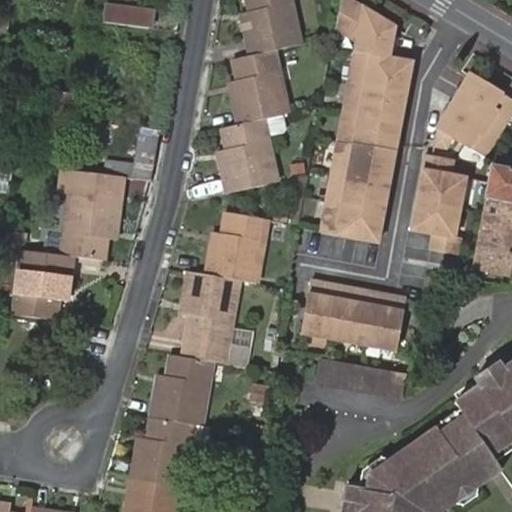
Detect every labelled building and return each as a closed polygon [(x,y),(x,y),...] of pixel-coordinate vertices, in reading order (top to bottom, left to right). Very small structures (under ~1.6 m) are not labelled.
[(273,51),(298,46),(287,0),(245,0),(248,12),(251,23),(241,24),(249,57),(273,51)] [(391,29),(345,0),(339,0),(334,28),(355,39),(320,234),(377,245),(409,64),(386,59),(391,29)] [(152,28),(154,11),(107,5),(105,22),(152,28)] [(239,14),(241,24),(251,23),(248,12),(239,14)] [(263,121),(287,115),(273,51),(249,57),(231,61),(235,80),(238,91),(230,93),(236,126),(263,121)] [(511,117),(511,103),(469,77),(435,131),(452,141),(485,161),(511,117)] [(228,83),(230,93),(238,91),(235,80),(228,83)] [(71,124),(76,92),(63,90),(58,123),(71,124)] [(227,193),(277,182),(263,121),(236,126),(220,129),(224,148),(227,159),(219,161),(227,193)] [(155,164),(161,130),(141,127),(136,163),(155,164)] [(452,141),(435,131),(432,149),(445,152),(452,141)] [(217,150),(219,161),(227,159),(224,148),(217,150)] [(452,161),(424,157),(410,232),(432,236),(429,252),(456,257),(459,238),(453,237),(464,176),(449,174),(452,161)] [(110,160),(108,175),(123,176),(153,180),(155,164),(136,163),(110,160)] [(511,167),(492,164),(485,201),(471,269),(506,276),(511,243),(511,167)] [(108,175),(64,170),(60,191),(70,192),(62,255),(73,256),(104,260),(106,240),(107,230),(116,231),(123,176),(108,175)] [(240,280),(256,283),(267,220),(225,213),(221,234),(219,243),(211,242),(206,274),(240,280)] [(115,240),(116,231),(107,230),(106,240),(115,240)] [(219,243),(221,234),(213,232),(211,242),(219,243)] [(73,256),(62,255),(22,250),(13,314),(56,320),(59,299),(60,290),(69,291),(73,256)] [(212,361),(226,363),(240,280),(206,274),(189,272),(183,304),(191,305),(189,315),(181,356),(212,361)] [(404,300),(309,283),(300,332),(396,348),(404,300)] [(60,290),(59,299),(67,299),(69,291),(60,290)] [(191,305),(183,304),(181,315),(189,315),(191,305)] [(192,423),(201,425),(212,361),(181,356),(170,354),(166,375),(165,385),(155,384),(150,416),(192,423)] [(352,363),(318,356),(313,377),(401,395),(404,374),(383,370),(376,368),(371,367),(352,363)] [(511,364),(505,370),(482,386),(456,403),(461,412),(372,474),(368,492),(351,490),(347,511),(442,511),(496,473),(499,471),(494,461),(511,448),(511,364)] [(477,379),(482,386),(505,370),(501,364),(477,379)] [(157,374),(155,384),(165,385),(166,375),(157,374)] [(271,402),(273,385),(255,383),(253,399),(271,402)] [(131,479),(181,487),(192,423),(150,416),(146,438),(144,449),(136,448),(131,479)] [(138,437),(136,448),(144,449),(146,438),(138,437)] [(177,511),(181,487),(131,479),(125,511),(177,511)] [(347,511),(351,490),(340,490),(337,511),(347,511)]
